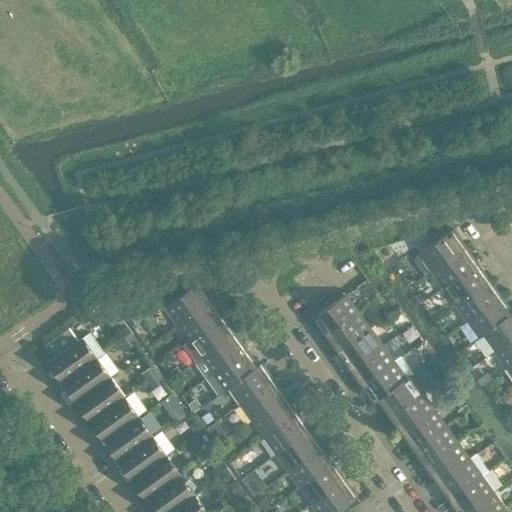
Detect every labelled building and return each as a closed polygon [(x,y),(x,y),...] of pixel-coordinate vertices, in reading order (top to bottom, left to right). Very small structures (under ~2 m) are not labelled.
[(453,228),(419,253),(413,258),(413,260),(423,274),(426,275),(432,270),(466,246),(453,228)] [(444,287),(474,265),(478,262),(466,246),(432,270),(444,287)] [(456,303),(490,279),(478,262),(474,265),(444,287),(456,303)] [(490,279),(456,303),(468,320),(502,296),(490,279)] [(177,323),(212,299),(199,281),(165,306),(177,323)] [(325,335),(359,311),(347,295),(346,293),(312,318),(325,335)] [(479,337),(511,313),(511,310),(502,296),(468,320),(479,336),(479,337)] [(212,299),(177,323),(190,340),(220,318),(223,315),(212,299)] [(359,311),(325,335),(336,352),(340,349),(371,328),(359,311)] [(113,330),(124,323),(117,312),(106,320),(113,330)] [(511,313),(479,337),(480,337),(484,335),(495,350),(511,338),(511,313)] [(220,318),(190,340),(201,356),(235,332),(223,315),(220,318)] [(97,357),(104,352),(90,331),(78,340),(68,327),(46,343),(55,356),(48,361),(63,382),(97,357)] [(371,328),(340,349),(336,352),(348,368),(382,344),(371,328)] [(235,332),(201,356),(213,373),(247,349),(235,332)] [(131,333),(120,340),(125,347),(136,340),(131,333)] [(507,367),(511,363),(511,338),(495,350),(507,367)] [(382,344),(348,368),(360,385),(364,382),(394,361),(382,344)] [(225,390),(263,362),(262,362),(258,364),(247,349),(213,373),(225,390)] [(77,401),(111,377),(97,357),(63,382),(77,401)] [(394,361),(364,382),(360,385),(372,402),(410,375),(410,374),(406,377),(394,361)] [(263,362),(225,390),(225,391),(229,388),(241,404),(275,379),(263,362)] [(154,365),(143,373),(148,379),(158,372),(154,365)] [(158,372),(148,379),(153,387),(164,379),(158,372)] [(487,372),(477,379),(481,386),(491,378),(487,372)] [(410,375),(372,402),(373,403),(377,400),(388,416),(392,413),(422,392),(411,376),(410,375)] [(111,377),(77,401),(91,421),(125,396),(111,377)] [(275,379),(241,404),(252,420),(287,396),(275,379)] [(174,416),(186,411),(176,392),(164,397),(174,416)] [(422,392),(392,413),(388,416),(400,433),(434,409),(422,392)] [(105,440),(139,416),(125,396),(91,421),(105,440)] [(287,396),(252,420),(264,437),(295,415),(298,412),(287,396)] [(197,398),(190,403),(195,410),(202,405),(197,398)] [(416,447),(446,425),(434,409),(400,433),(412,449),(416,447)] [(210,411),(203,416),(208,423),(215,418),(210,411)] [(295,415),(264,437),(276,453),(310,429),(298,412),(295,415)] [(139,416),(105,440),(119,460),(153,435),(139,416)] [(446,425),(416,447),(412,449),(424,466),(458,442),(446,425)] [(310,429),(276,453),(288,470),(322,446),(310,429)] [(133,479),(167,454),(153,435),(119,460),(133,479)] [(458,442),(424,466),(436,483),(440,480),(470,458),(458,442)] [(322,446),(288,470),(300,487),(334,462),(322,446)] [(205,447),(196,454),(200,460),(210,453),(205,447)] [(147,499),(181,474),(167,454),(133,479),(147,499)] [(470,458),(440,480),(436,483),(448,499),(482,475),(470,458)] [(312,503),(342,481),(346,479),(334,462),(300,487),(312,503)] [(257,468),(244,475),(254,491),(266,484),(257,468)] [(156,511),(169,511),(195,494),(181,474),(147,499),(156,511)] [(482,475),(448,499),(456,511),(464,511),(493,492),(482,475)] [(235,494),(242,489),(243,489),(236,479),(228,484),(235,494)] [(336,511),(358,496),(354,490),(350,492),(342,481),(312,503),(318,511),(336,511)] [(237,507),(249,498),(243,490),(231,499),(237,507)] [(493,492),(464,511),(499,511),(505,508),(493,492)] [(207,511),(195,494),(169,511),(207,511)] [(265,497),(258,502),(265,511),(272,507),(265,497)]
